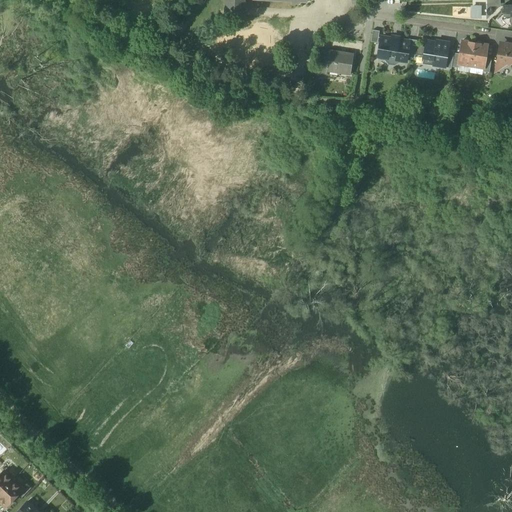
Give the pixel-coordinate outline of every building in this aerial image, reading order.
[(225,0),(225,14),(243,15),(243,0),(275,0),(291,1),(291,4),(298,4),(299,1),(307,2),(307,0),(225,0)] [(511,25),(511,24),(511,4),(503,4),(503,16),(511,24),(511,25)] [(370,41),(377,42),(379,31),(372,29),(370,41)] [(388,64),(394,65),(398,62),(398,59),(405,61),(406,57),(409,41),(408,41),(399,39),(399,37),(391,36),(391,38),(381,36),(378,56),(385,57),(384,59),(388,64)] [(406,57),(414,58),(415,54),(416,45),(417,40),(408,39),(408,41),(409,41),(406,57)] [(422,63),(445,67),(448,49),(449,42),(435,40),(435,42),(426,40),(425,47),(416,45),(415,54),(423,56),(422,63)] [(487,44),(474,42),(461,40),(459,53),(458,64),(470,66),(483,68),(485,58),(487,44)] [(496,66),(501,67),(507,63),(508,65),(511,61),(511,43),(503,42),(499,45),(496,66)] [(445,67),(451,68),(451,66),(458,67),(458,64),(459,53),(453,52),(454,50),(448,49),(445,67)] [(341,73),(350,74),(353,55),(330,51),(328,61),(327,69),(328,69),(341,71),(341,73)] [(482,71),(489,73),(491,59),(485,58),(483,68),(482,71)] [(319,73),(327,74),(328,69),(327,69),(328,61),(321,60),(319,73)] [(0,493),(13,480),(4,471),(0,474),(0,493)] [(22,489),(13,480),(0,493),(0,499),(1,500),(0,501),(0,502),(5,507),(22,489)] [(36,511),(27,502),(17,511),(36,511)]
